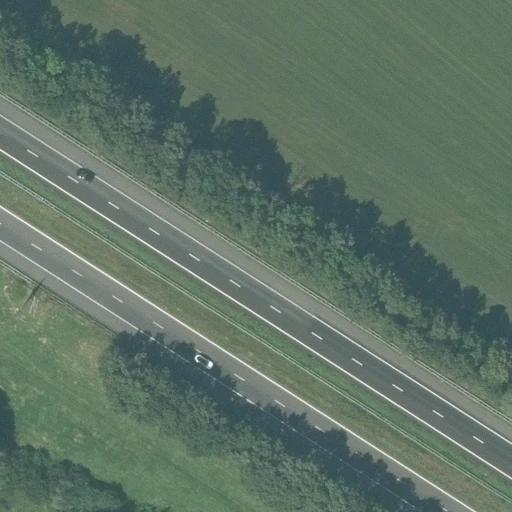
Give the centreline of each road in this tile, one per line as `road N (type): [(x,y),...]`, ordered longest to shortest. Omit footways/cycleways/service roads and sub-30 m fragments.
road 1 (motorway): [(511,460),(0,130)]
road 2 (motorway): [(0,226),(444,511)]
road 3 (track): [(186,511),(0,443)]
